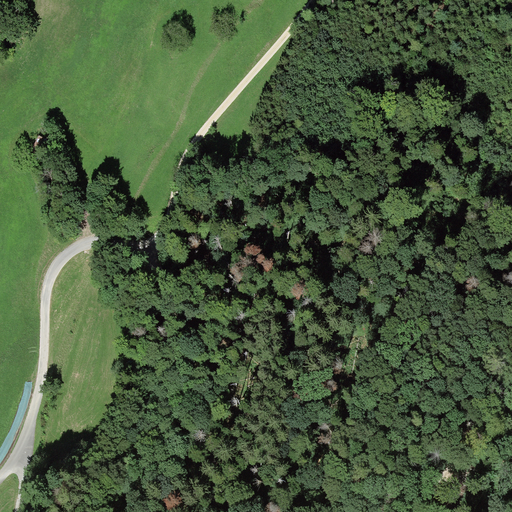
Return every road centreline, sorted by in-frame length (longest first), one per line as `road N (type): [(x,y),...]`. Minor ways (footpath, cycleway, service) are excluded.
road 1 (track): [(314,0),(182,162),(155,240),(171,327),(131,511)]
road 2 (unclassified): [(155,240),(86,242),(49,272),(32,416),(0,477)]
road 3 (track): [(511,413),(492,413),(424,511)]
